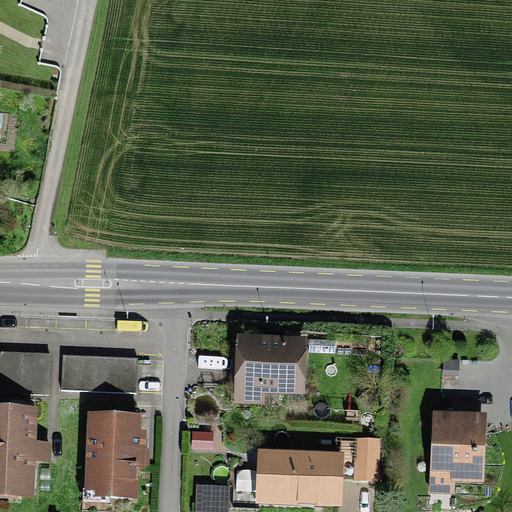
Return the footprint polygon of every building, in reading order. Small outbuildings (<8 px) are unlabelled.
[(302,346),(241,343),(239,388),(299,391),(302,346)] [(0,354),(0,393),(48,395),(49,356),(0,354)] [(138,359),(63,356),(61,391),(136,395),(138,359)] [(454,405),(453,421),(443,421),(443,429),(439,429),(437,469),(454,470),(454,476),(478,477),(481,406),(454,405)] [(0,416),(0,498),(17,499),(17,492),(26,492),(27,461),(36,461),(37,445),(28,445),(29,419),(21,419),(21,410),(4,410),(4,417),(0,416)] [(136,420),(91,418),(88,492),(111,493),(111,498),(134,498),(135,469),(141,469),(142,436),(136,435),(136,420)] [(339,460),(261,457),(259,501),(339,505),(340,480),(377,481),(379,443),(340,441),(339,460)] [(222,511),(223,487),(192,486),(190,511),(222,511)]
